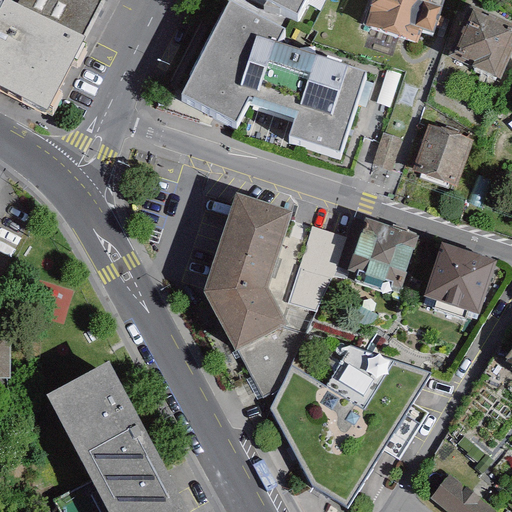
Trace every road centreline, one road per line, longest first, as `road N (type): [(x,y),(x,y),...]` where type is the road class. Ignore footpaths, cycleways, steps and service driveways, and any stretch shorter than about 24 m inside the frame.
road 1 (residential): [(511,251),(107,120)]
road 2 (residential): [(260,511),(77,188)]
road 3 (residential): [(511,316),(400,499)]
road 4 (unknown): [(148,313),(208,153)]
road 5 (residential): [(107,120),(164,0)]
